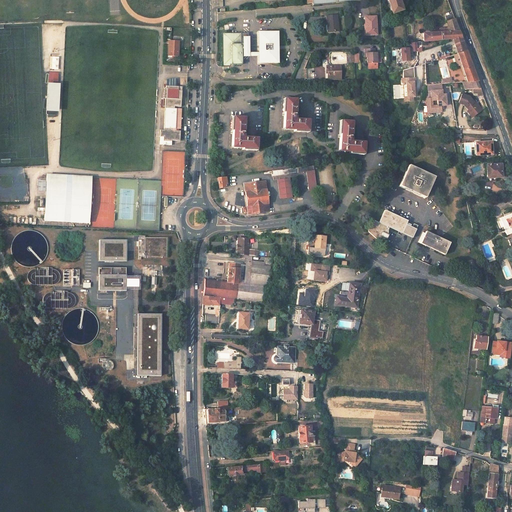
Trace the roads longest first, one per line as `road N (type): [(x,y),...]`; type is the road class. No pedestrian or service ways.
road 1 (residential): [(511,312),(458,284),(388,264),(331,220),(242,226)]
road 2 (tertiary): [(453,0),(511,155)]
road 3 (primary): [(187,232),(193,395)]
road 4 (primary): [(193,395),(201,233)]
road 5 (primary): [(204,0),(201,156)]
road 6 (residential): [(511,466),(425,439),(374,440)]
